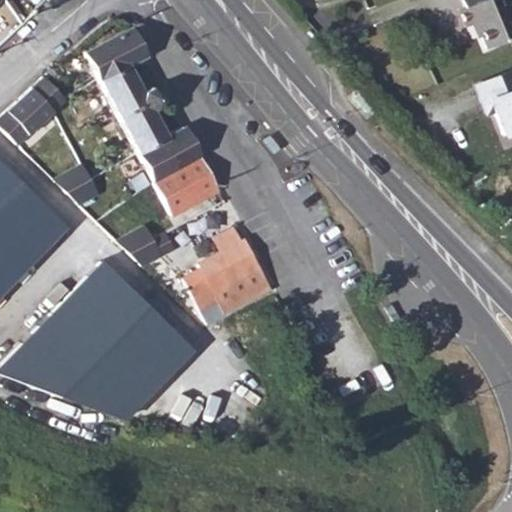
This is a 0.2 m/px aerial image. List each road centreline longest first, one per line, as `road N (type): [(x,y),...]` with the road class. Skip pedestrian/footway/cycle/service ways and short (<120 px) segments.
road 1 (secondary): [(215,0),(441,249)]
road 2 (secondary): [(441,249),(511,375)]
